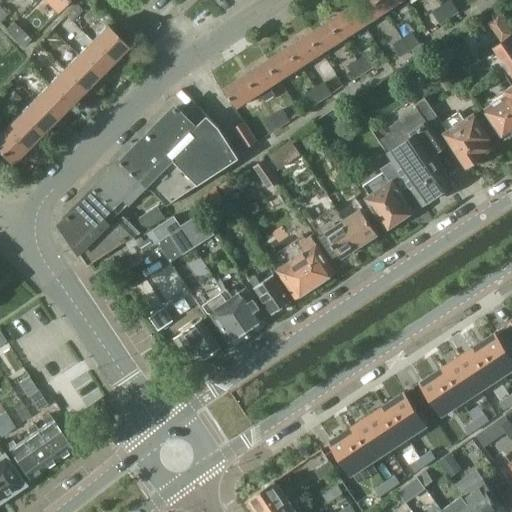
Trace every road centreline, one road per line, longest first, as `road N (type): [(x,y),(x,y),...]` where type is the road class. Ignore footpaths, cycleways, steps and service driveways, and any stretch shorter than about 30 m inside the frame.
road 1 (tertiary): [(511,194),(182,419)]
road 2 (tertiary): [(209,460),(511,266)]
road 3 (residential): [(163,435),(51,268),(33,221)]
road 4 (residential): [(33,221),(40,198),(182,62)]
